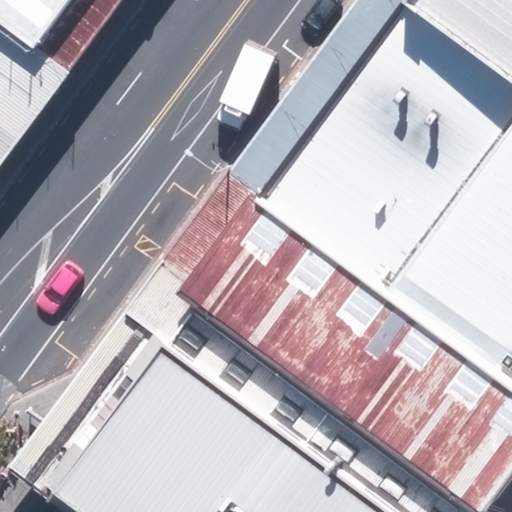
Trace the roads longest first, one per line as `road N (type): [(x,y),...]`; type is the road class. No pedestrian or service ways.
road 1 (secondary): [(146,108),(0,307)]
road 2 (secondary): [(146,108),(227,0)]
